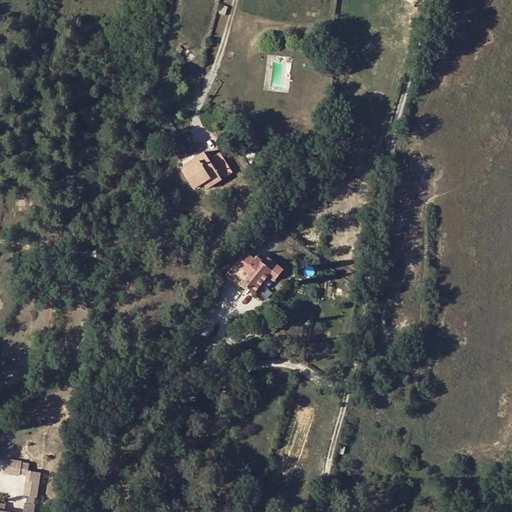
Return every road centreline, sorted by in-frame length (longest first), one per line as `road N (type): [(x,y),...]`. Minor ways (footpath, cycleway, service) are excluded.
road 1 (residential): [(223,378),(272,362),(323,384),(349,380),(389,153),(433,0)]
road 2 (track): [(0,240),(27,247),(79,284),(98,315),(107,363),(120,373),(199,383),(223,378)]
